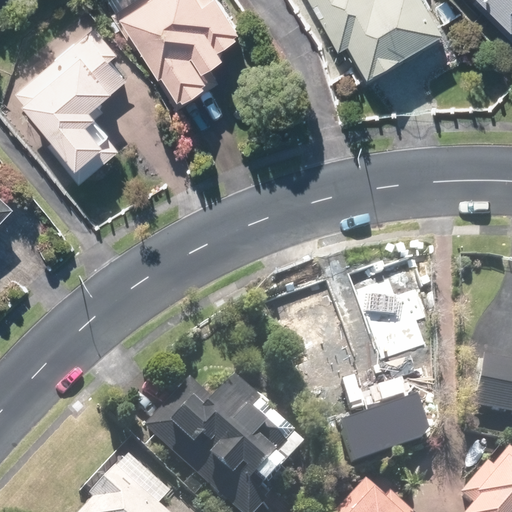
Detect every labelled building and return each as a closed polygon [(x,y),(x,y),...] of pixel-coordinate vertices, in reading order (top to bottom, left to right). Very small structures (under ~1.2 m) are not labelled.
[(107,0),(104,2),(175,106),(203,87),(196,77),(219,62),(214,54),(243,35),(218,0),(212,0),(210,1),(209,0),(107,0)] [(438,36),(416,0),(305,0),(336,52),(344,48),(363,80),(438,36)] [(511,24),(511,0),(469,0),(502,34),(511,24)] [(115,57),(92,29),(13,95),(51,140),(45,145),(78,184),(117,152),(84,114),(125,80),(109,62),(115,57)] [(269,323),(282,356),(288,354),(316,425),(319,428),(321,430),(324,432),(326,433),(329,435),(332,437),(335,438),(338,439),(341,440),(345,441),(348,442),(351,442),(354,443),(357,443),(361,443),(364,443),(367,443),(371,442),(374,442),(377,441),(380,440),(383,439),(386,438),(389,436),(392,435),(395,433),(398,431),(400,429),(403,427),(405,425),(407,422),(409,420),(411,417),(413,414),(415,412),(409,397),(433,388),(412,336),(406,338),(392,304),(358,318),(348,293),(269,323)] [(511,364),(476,358),(467,411),(511,418),(511,364)] [(225,380),(187,417),(177,407),(150,434),(225,511),(249,511),(257,504),(248,495),(294,450),(225,380)] [(487,470),(482,466),(456,495),(467,505),(460,511),(511,511),(511,456),(504,450),(487,470)] [(150,511),(160,502),(117,461),(80,499),(85,503),(76,511),(150,511)] [(330,511),(401,511),(383,493),(376,500),(359,483),(330,511)]
